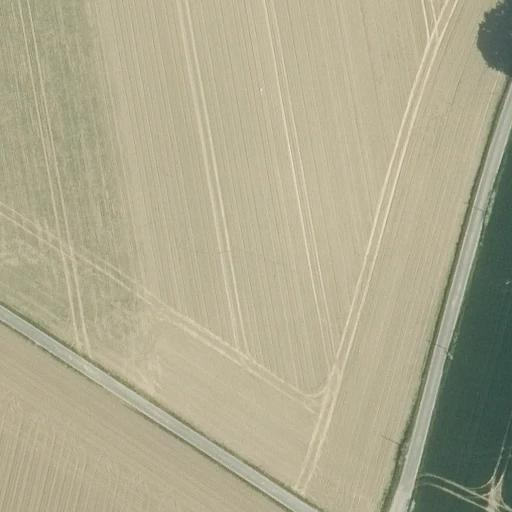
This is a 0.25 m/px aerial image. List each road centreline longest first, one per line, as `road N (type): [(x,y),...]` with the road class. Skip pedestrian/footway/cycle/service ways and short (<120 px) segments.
road 1 (unclassified): [(511,98),(397,511)]
road 2 (track): [(0,310),(306,511)]
